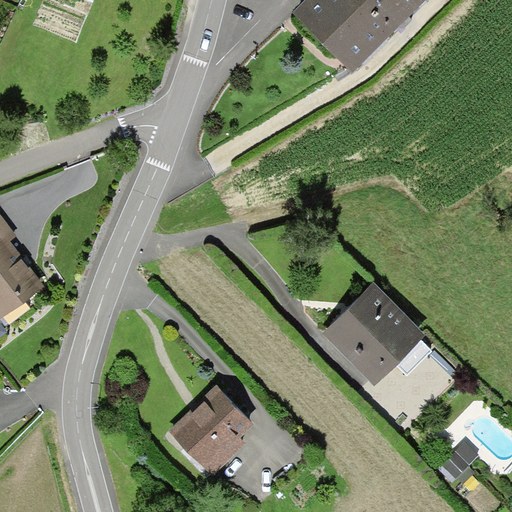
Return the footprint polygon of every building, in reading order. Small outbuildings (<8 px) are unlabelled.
[(326,34),(354,62),(415,0),(308,0),(301,8),(326,34)] [(24,295),(25,294),(40,282),(16,250),(6,238),(14,232),(0,213),(0,314),(6,323),(31,304),(24,295)] [(333,328),(377,372),(392,356),(408,372),(432,347),(373,288),(353,308),(333,328)] [(204,462),(236,432),(251,417),(220,385),(204,400),(209,405),(178,434),(188,445),(204,462)] [(174,430),(178,434),(209,405),(204,400),(190,414),(174,430)] [(244,439),(236,432),(204,462),(188,445),(183,449),(207,474),(244,439)] [(457,451),(445,463),(457,474),(469,462),(457,451)]
